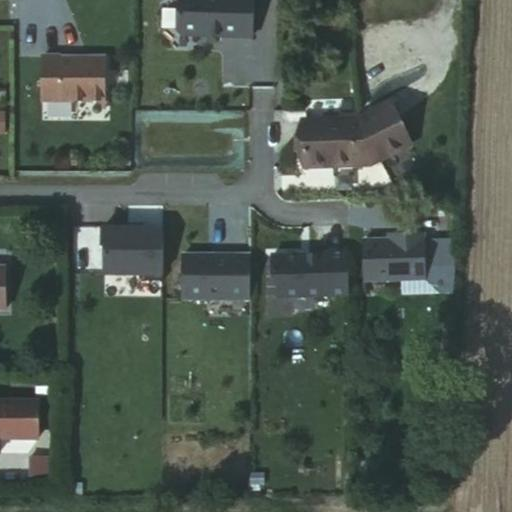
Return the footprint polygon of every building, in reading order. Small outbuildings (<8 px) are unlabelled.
[(246,37),(247,0),(171,0),(171,30),(176,35),(191,36),(191,33),(201,33),(201,36),(246,37)] [(100,58),(37,58),(38,103),(100,102),(100,58)] [(357,110),(301,112),(302,158),(369,157),(407,134),(383,94),(357,110)] [(158,271),(158,228),(141,228),(141,226),(95,226),(98,271),(158,271)] [(374,239),(358,239),(359,279),(418,278),(418,268),(434,267),(433,238),(418,238),(417,232),(383,233),(384,241),(377,241),(374,239)] [(445,237),(433,238),(434,267),(446,267),(445,237)] [(324,294),(323,252),(266,254),(267,275),(271,279),(272,295),(324,294)] [(245,254),(178,254),(178,298),(245,298),(245,254)] [(35,445),(35,407),(0,407),(0,459),(2,460),(2,445),(35,445)] [(30,480),(55,480),(55,455),(30,455),(30,480)]
